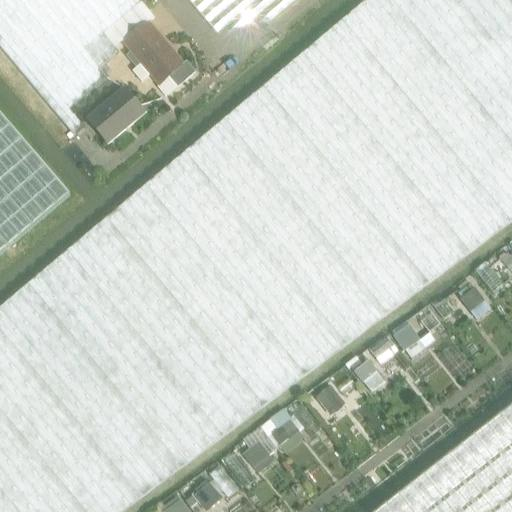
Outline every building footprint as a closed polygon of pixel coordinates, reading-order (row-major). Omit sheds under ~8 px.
[(511,0),(369,0),(0,310),(0,511),(124,511),(511,223),(511,0)] [(0,0),(0,257),(70,198),(0,116),(0,0)] [(0,0),(0,45),(77,135),(86,127),(71,108),(107,80),(99,70),(118,55),(114,49),(123,41),(125,43),(144,27),(147,24),(148,26),(154,20),(136,0),(0,0)] [(187,0),(216,35),(274,22),(300,0),(187,0)] [(183,68),(148,26),(147,24),(144,27),(125,43),(123,44),(131,53),(125,58),(135,69),(131,72),(141,84),(150,76),(160,87),(159,91),(163,96),(167,96),(177,88),(178,88),(195,74),(187,65),(183,68)] [(144,115),(124,91),(88,122),(107,146),(144,115)] [(500,261),(503,264),(511,273),(511,272),(511,260),(510,257),(508,255),(500,261)] [(484,265),(475,272),(494,294),(502,287),(484,265)] [(471,285),(458,295),(462,300),(461,301),(470,314),(485,302),(475,290),(474,290),(471,285)] [(434,308),(444,322),(454,314),(444,301),(434,308)] [(421,322),(430,334),(440,326),(431,314),(421,322)] [(410,326),(393,338),(404,353),(421,341),(410,326)] [(387,339),(370,352),(381,366),(398,353),(387,339)] [(359,361),(350,368),(354,373),(362,366),(359,361)] [(362,366),(354,373),(363,384),(377,373),(368,361),(362,366)] [(349,380),(338,389),(344,397),(356,388),(349,380)] [(323,393),(316,400),(327,413),(342,402),(332,388),(323,393)] [(302,406),(291,414),(293,417),(304,430),(311,439),(322,431),(302,406)] [(511,511),(511,409),(380,511),(511,511)] [(271,422),(261,429),(262,430),(268,439),(276,433),(284,444),(299,433),(291,421),(284,411),(270,421),(271,422)] [(261,429),(243,441),(249,451),(259,443),(261,446),(269,439),(268,439),(262,430),(261,429)] [(249,451),(243,456),(254,470),(269,457),(270,457),(270,456),(261,446),(259,443),(249,451)] [(236,456),(226,464),(246,489),(256,481),(236,456)] [(219,468),(209,476),(214,482),(223,493),(228,500),(239,491),(219,468)] [(210,484),(193,498),(198,504),(203,510),(219,496),(210,484)] [(192,496),(185,502),(191,509),(198,504),(193,498),(192,496)] [(189,511),(181,500),(165,511),(189,511)]
